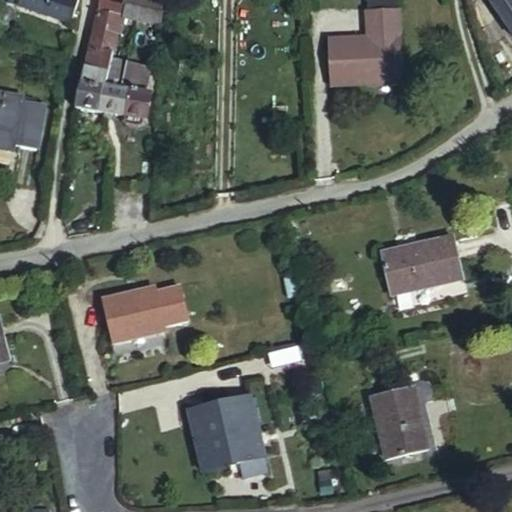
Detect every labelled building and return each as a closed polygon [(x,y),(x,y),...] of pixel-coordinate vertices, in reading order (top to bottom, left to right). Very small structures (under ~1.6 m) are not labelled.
[(11,0),(9,5),(72,23),(78,0),(11,0)] [(153,12),(155,0),(126,0),(126,6),(153,12)] [(166,0),(155,0),(153,12),(162,14),(165,15),(166,0)] [(511,0),(492,0),(503,16),(511,9),(511,0)] [(160,26),(162,14),(153,12),(126,6),(103,1),(100,12),(124,18),(160,26)] [(332,38),(333,81),(404,77),(402,35),(399,36),(398,7),(374,8),(375,41),(366,41),(366,36),(332,38)] [(511,29),(511,9),(503,16),(511,29)] [(124,18),(100,12),(93,43),(87,69),(112,74),(114,61),(124,18)] [(0,21),(0,36),(3,38),(8,24),(0,21)] [(114,61),(112,74),(126,77),(129,64),(114,61)] [(87,69),(85,84),(109,89),(123,91),(125,81),(126,77),(112,74),(87,69)] [(123,91),(139,94),(141,85),(125,81),(123,91)] [(78,107),(105,112),(109,89),(85,84),(78,107)] [(109,89),(105,112),(145,119),(149,96),(139,94),(123,91),(109,89)] [(0,141),(39,147),(47,106),(23,102),(25,96),(0,91),(0,141)] [(383,254),(392,294),(464,275),(455,237),(383,254)] [(105,301),(115,340),(166,327),(157,289),(105,301)] [(0,318),(0,358),(11,356),(2,318),(0,318)] [(374,396),(390,457),(429,448),(412,385),(374,396)] [(193,406),(207,468),(242,460),(265,453),(250,392),(193,406)] [(188,472),(207,468),(193,406),(173,410),(188,472)] [(265,453),(242,460),(244,472),(268,467),(265,453)]
